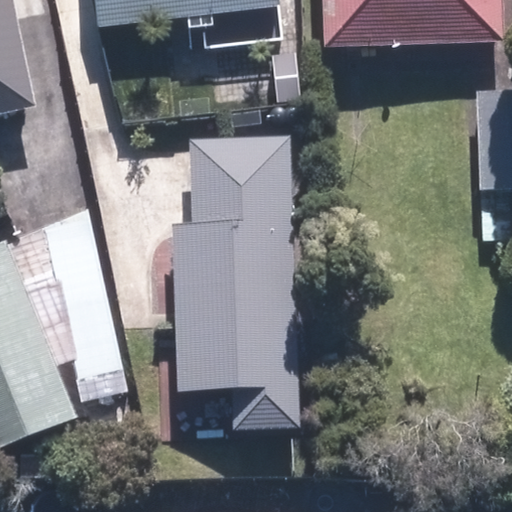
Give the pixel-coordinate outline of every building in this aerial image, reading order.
[(89,0),(93,34),(268,15),(266,0),(89,0)] [(319,0),(321,53),(493,49),(491,0),(319,0)] [(0,121),(25,116),(5,17),(0,18),(0,121)] [(511,135),(510,89),(464,91),(473,248),(511,246),(511,135)] [(295,434),(283,141),(182,145),(185,228),(163,229),(170,398),(225,396),(226,437),(295,434)] [(0,256),(0,452),(67,427),(0,256)]
